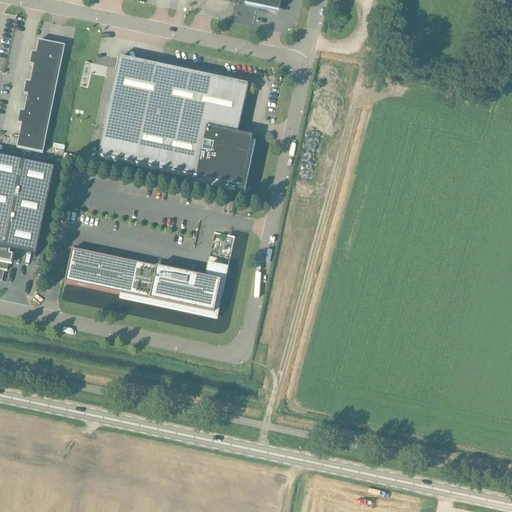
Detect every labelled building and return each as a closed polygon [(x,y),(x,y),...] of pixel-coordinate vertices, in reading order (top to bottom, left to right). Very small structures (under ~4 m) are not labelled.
[(246,0),(245,6),(275,12),(278,13),(281,0),(246,0)] [(21,125),(17,149),(43,155),(65,47),(63,47),(62,50),(40,45),(40,42),(38,42),(36,55),(32,54),(29,66),(33,67),(30,84),(26,83),(23,95),(27,96),(24,113),(20,112),(17,125),(21,125)] [(98,158),(241,189),(251,139),(237,136),(247,87),(119,59),(98,158)] [(0,158),(0,270),(6,272),(8,265),(11,266),(13,256),(10,255),(10,253),(35,258),(55,171),(0,158)] [(71,251),(64,284),(213,315),(217,293),(222,294),(227,270),(220,268),(219,266),(219,265),(218,265),(217,265),(216,265),(215,266),(215,267),(208,266),(206,279),(71,251)]
